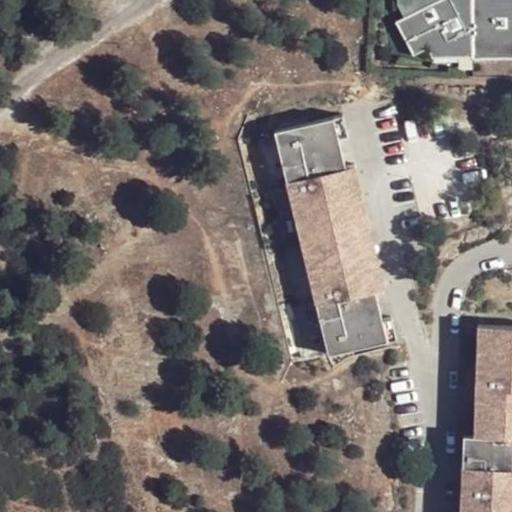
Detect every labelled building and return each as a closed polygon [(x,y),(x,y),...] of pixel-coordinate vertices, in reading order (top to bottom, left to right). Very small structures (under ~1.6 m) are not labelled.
[(436,0),(400,18),(390,23),(408,55),(422,48),(429,67),(437,64),(469,59),(472,0),(436,0)] [(394,0),(394,4),(400,18),(436,0),(394,0)] [(511,0),(472,0),(469,59),(511,58),(511,0)] [(351,114),(339,118),(344,138),(357,135),(351,114)] [(344,138),(339,118),(284,132),(339,352),(394,338),(391,318),(384,298),(374,300),(369,280),(380,276),(368,231),(357,188),(349,189),(343,172),(353,168),(344,138)] [(363,166),(353,168),(343,172),(349,189),(357,188),(368,186),(363,166)] [(379,229),(368,186),(357,188),(368,231),(379,229)] [(391,274),(379,229),(368,231),(380,276),(391,274)] [(395,295),(391,274),(380,276),(369,280),(374,300),(384,298),(395,295)] [(401,315),(391,318),(394,338),(406,335),(401,315)] [(511,328),(474,327),(471,386),(481,387),(480,407),(470,406),(468,436),(459,436),(457,473),(465,473),(464,496),(456,495),(454,511),(511,511),(511,470),(507,470),(508,440),(511,440),(511,328)] [(481,387),(471,386),(470,406),(480,407),(481,387)] [(457,473),(456,495),(464,496),(465,473),(457,473)]
